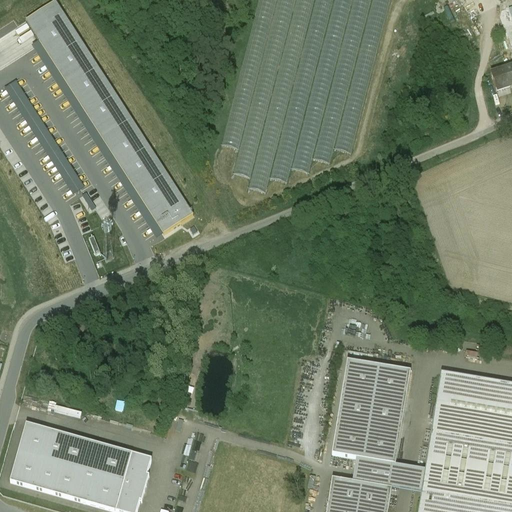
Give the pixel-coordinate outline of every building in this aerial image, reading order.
[(56,7),(27,25),(39,44),(164,237),(193,219),(56,7)] [(39,44),(31,50),(156,242),(164,237),(39,44)] [(511,69),(490,76),(496,92),(508,88),(509,91),(511,89),(511,69)] [(17,86),(6,92),(74,199),(84,193),(17,86)] [(100,256),(94,239),(89,241),(95,258),(100,256)] [(410,374),(347,364),(331,456),(394,467),(410,374)] [(511,511),(511,387),(439,375),(417,511),(511,511)] [(116,511),(131,456),(26,427),(9,485),(108,511),(116,511)] [(151,462),(131,456),(116,511),(136,511),(139,503),(142,504),(148,479),(145,478),(151,462)] [(387,511),(390,492),(331,482),(326,511),(387,511)]
